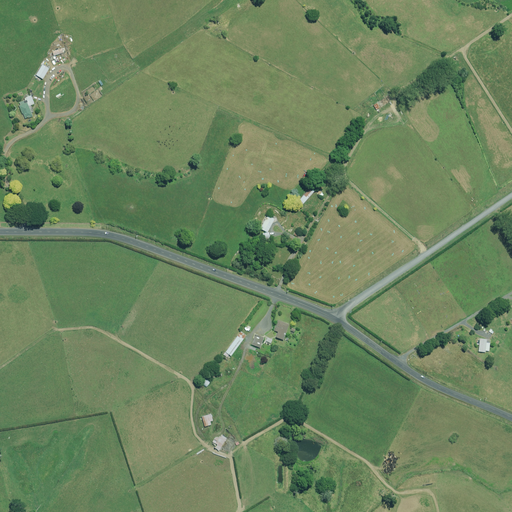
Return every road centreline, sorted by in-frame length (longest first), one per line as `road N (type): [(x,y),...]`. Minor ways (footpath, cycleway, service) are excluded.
road 1 (tertiary): [(336,320),(103,234),(0,232)]
road 2 (unclassified): [(511,193),(336,320)]
road 3 (tertiary): [(511,418),(439,388),(336,320)]
